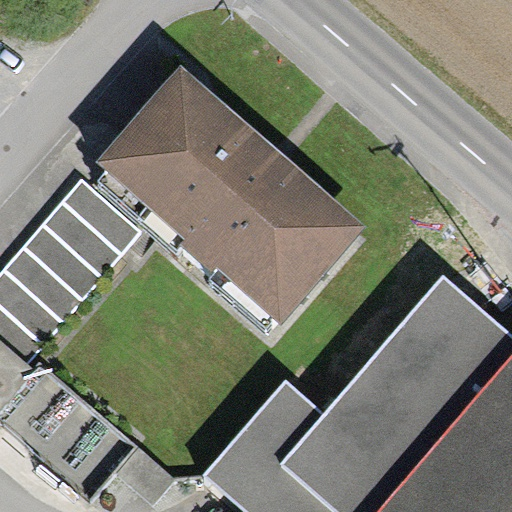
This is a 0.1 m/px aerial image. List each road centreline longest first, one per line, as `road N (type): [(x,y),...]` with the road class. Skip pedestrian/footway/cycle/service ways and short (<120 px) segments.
road 1 (secondary): [(300,0),(511,183)]
road 2 (residential): [(127,0),(0,144)]
